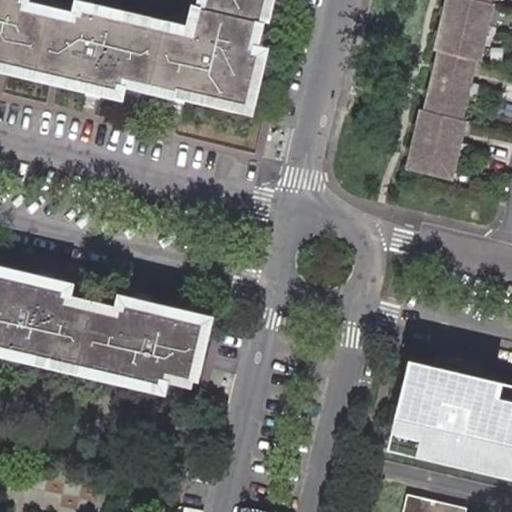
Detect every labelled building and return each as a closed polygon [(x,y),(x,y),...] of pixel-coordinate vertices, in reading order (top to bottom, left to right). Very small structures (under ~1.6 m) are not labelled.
[(0,64),(114,91),(116,84),(118,75),(145,82),(173,88),(205,96),(243,106),(256,50),(249,48),(241,46),(248,18),(257,20),(261,0),(204,0),(202,8),(195,6),(193,18),(190,30),(63,0),(46,0),(45,7),(44,14),(15,7),(0,3),(0,64)] [(44,14),(45,7),(17,0),(16,0),(15,7),(44,14)] [(196,0),(195,6),(202,8),(204,0),(196,0)] [(498,41),(503,22),(493,20),(497,2),(493,1),(493,0),(452,0),(440,50),(444,52),(430,110),(426,109),(412,168),(455,178),(460,156),(470,158),(474,140),(465,138),(469,119),(465,119),(471,96),(480,98),(485,81),(475,78),(479,60),(483,61),(489,38),(498,41)] [(241,46),(249,48),(257,20),(248,18),(241,46)] [(116,84),(143,90),(145,82),(118,75),(116,84)] [(171,97),(173,88),(145,82),(143,90),(171,97)] [(62,289),(0,272),(0,352),(155,391),(157,380),(159,371),(186,378),(187,378),(200,323),(117,302),(115,310),(113,317),(85,310),(59,303),(60,296),(62,289)] [(59,303),(85,310),(87,303),(60,296),(59,303)] [(113,317),(115,310),(87,303),(85,310),(113,317)] [(159,371),(157,380),(184,387),(186,378),(159,371)] [(493,392),(475,388),(453,383),(410,372),(396,430),(422,436),(419,447),(417,455),(511,477),(511,511),(511,413),(489,408),(492,399),(493,392)] [(453,383),(475,388),(477,377),(456,372),(453,383)] [(511,403),(492,399),(489,408),(511,413),(511,403)] [(422,436),(396,430),(394,441),(419,447),(422,436)]
